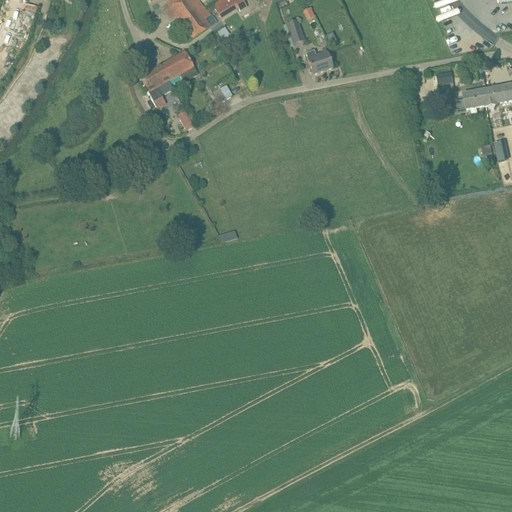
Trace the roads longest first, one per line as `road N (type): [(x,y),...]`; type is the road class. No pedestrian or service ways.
road 1 (unclassified): [(167,142),(275,93),(511,55)]
road 2 (track): [(241,511),(511,361)]
road 3 (track): [(0,207),(139,174),(154,167),(167,142)]
